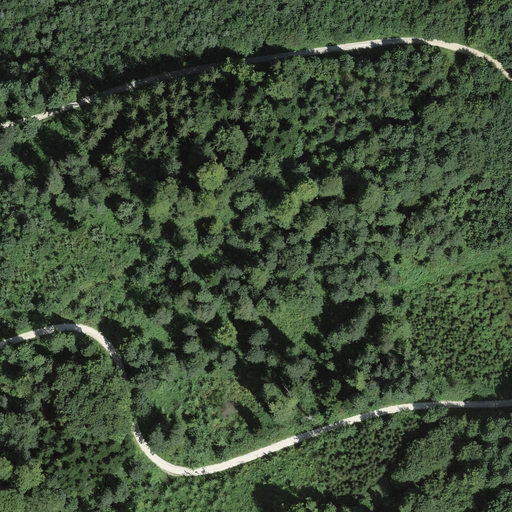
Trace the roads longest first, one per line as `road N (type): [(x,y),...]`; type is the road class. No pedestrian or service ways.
road 1 (track): [(0,344),(52,329),(96,333),(117,357),(142,446),(177,471),(214,469),(375,411),(511,402)]
road 2 (track): [(511,77),(485,57),(441,42),(377,43),(193,68),(0,125)]
